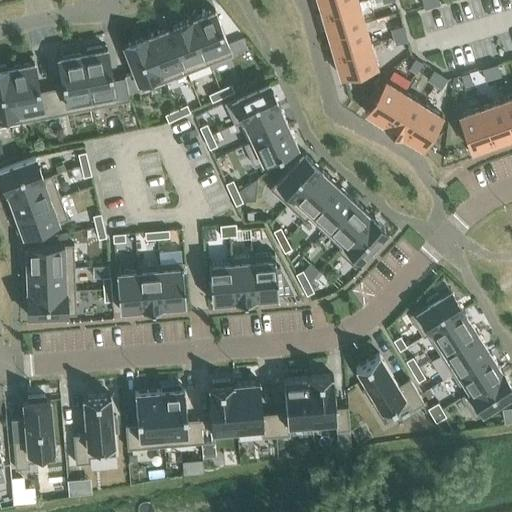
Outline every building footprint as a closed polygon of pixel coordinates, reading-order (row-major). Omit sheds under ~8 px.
[(358,0),(318,0),(322,12),(359,1),(358,0)] [(359,1),(322,12),(328,33),(365,22),(359,1)] [(215,9),(192,18),(210,63),(233,53),(215,9)] [(192,18),(170,27),(187,71),(210,63),(192,18)] [(371,42),(365,22),(328,33),(334,53),(371,42)] [(405,32),(403,24),(391,28),(394,36),(405,32)] [(170,27),(147,35),(165,80),(187,71),(170,27)] [(408,40),(405,32),(394,36),(396,43),(408,40)] [(126,76),(129,90),(141,87),(142,89),(165,80),(147,35),(124,44),(135,72),(126,74),(126,76)] [(377,64),(371,42),(334,53),(341,75),(377,64)] [(87,51),(83,52),(94,107),(118,102),(118,101),(130,99),(128,90),(129,90),(126,76),(114,79),(107,47),(102,48),(102,45),(87,48),(87,51)] [(64,85),(52,87),(57,114),(94,107),(83,52),(59,56),(64,85)] [(416,72),(423,62),(416,57),(409,68),(416,72)] [(35,61),(10,66),(11,68),(21,121),(57,114),(52,87),(40,89),(35,61)] [(501,75),(498,63),(490,65),(493,77),(501,75)] [(0,124),(21,121),(11,68),(10,66),(6,67),(6,64),(0,64),(0,124)] [(493,77),(490,65),(482,68),(486,79),(493,77)] [(435,83),(441,73),(434,69),(428,79),(435,83)] [(473,83),(469,71),(462,74),(465,85),(473,83)] [(441,88),(448,77),(441,73),(435,83),(441,88)] [(405,90),(386,78),(365,111),(385,123),(405,90)] [(269,81),(225,101),(235,123),(279,103),(269,81)] [(231,83),(220,88),(223,96),(235,90),(231,83)] [(220,88),(209,93),(213,100),(223,96),(220,88)] [(405,90),(385,123),(403,134),(423,101),(405,90)] [(511,94),(501,98),(511,129),(511,94)] [(511,129),(501,98),(481,106),(494,142),(511,135),(511,129)] [(423,101),(403,134),(422,146),(443,113),(423,101)] [(176,108),(179,116),(191,110),(187,103),(176,108)] [(279,103),(235,123),(235,124),(244,120),(253,139),(244,143),(245,144),(288,123),(279,103)] [(481,106),(460,113),(473,149),(494,142),(481,106)] [(176,108),(165,113),(169,121),(179,116),(176,108)] [(207,122),(200,126),(205,137),(212,133),(207,122)] [(288,123),(245,144),(255,165),(298,145),(288,123)] [(212,133),(205,137),(210,148),(217,144),(212,133)] [(78,152),(81,163),(89,161),(86,150),(78,152)] [(303,152),(270,187),(288,203),(320,168),(303,152)] [(0,167),(0,170),(7,191),(53,174),(52,173),(43,176),(35,155),(0,167)] [(89,161),(81,163),(84,176),(92,174),(89,161)] [(320,168),(288,203),(304,219),(337,183),(320,168)] [(53,174),(7,191),(15,212),(60,195),(53,174)] [(233,179),(226,182),(231,193),(236,191),(238,189),(233,179)] [(337,183),(304,219),(305,219),(308,216),(324,231),(354,199),(337,183)] [(236,191),(231,193),(236,204),(243,201),(238,189),(236,191)] [(60,195),(15,212),(23,234),(69,217),(60,195)] [(371,214),(354,199),(324,231),(341,245),(337,249),(338,250),(371,214)] [(93,214),(96,226),(104,224),(101,212),(93,214)] [(388,230),(371,214),(338,250),(355,266),(374,245),(388,230)] [(228,223),(229,235),(237,234),(236,222),(228,223)] [(220,224),(221,236),(229,235),(228,223),(220,224)] [(104,224),(96,226),(99,238),(107,236),(104,224)] [(274,230),(279,240),(286,236),(281,226),(274,230)] [(157,229),(158,237),(170,236),(169,228),(157,229)] [(145,230),(146,238),(158,237),(157,229),(145,230)] [(125,232),(113,233),(114,241),(126,240),(125,232)] [(286,236),(279,240),(285,251),(292,247),(286,236)] [(26,245),(27,268),(75,266),(74,243),(26,245)] [(278,289),(277,277),(275,252),(253,254),(256,297),(279,295),(278,289)] [(253,254),(231,256),(235,299),(256,297),(253,254)] [(230,261),(209,263),(212,301),(235,299),(231,256),(230,256),(230,261)] [(183,260),(160,262),(164,305),(186,303),(183,260)] [(160,262),(138,264),(142,307),(164,305),(160,262)] [(138,269),(116,271),(120,309),(142,307),(138,264),(137,264),(138,269)] [(75,266),(27,268),(28,291),(76,289),(75,266)] [(303,269),(296,273),(301,283),(309,279),(303,269)] [(103,276),(104,288),(112,288),(111,275),(103,276)] [(277,277),(278,289),(286,288),(285,276),(277,277)] [(309,279),(301,283),(307,294),(314,290),(309,279)] [(112,288),(104,288),(105,300),(113,299),(112,288)] [(429,302),(410,314),(423,335),(464,309),(450,288),(440,295),(438,292),(427,299),(429,302)] [(76,289),(28,291),(29,315),(77,313),(76,289)] [(464,309),(423,335),(424,336),(428,333),(440,352),(477,329),(464,309)] [(477,329),(440,352),(453,373),(490,349),(477,329)] [(401,335),(394,339),(400,349),(407,345),(401,335)] [(490,349),(453,373),(465,392),(461,395),(462,396),(502,370),(490,349)] [(379,352),(356,366),(368,385),(364,388),(372,400),(375,398),(387,417),(387,418),(391,416),(409,405),(412,409),(425,402),(420,393),(410,377),(399,384),(379,352)] [(413,355),(406,359),(412,370),(419,366),(413,355)] [(419,366),(412,370),(418,380),(425,376),(419,366)] [(511,384),(502,370),(462,396),(475,417),(511,393),(511,384)] [(334,374),(309,376),(313,422),(336,420),(337,429),(350,428),(348,405),(336,406),(334,374)] [(286,410),(274,411),(276,435),(290,434),(289,424),(312,422),(313,422),(309,376),(284,378),(286,410)] [(211,417),(199,418),(201,441),(215,440),(215,435),(238,433),(234,382),(230,383),(230,378),(213,380),(213,384),(209,384),(211,417)] [(260,380),(234,382),(238,433),(263,431),(263,436),(276,435),(274,411),(263,412),(260,380)] [(163,388),(160,389),(165,444),(201,441),(199,418),(188,419),(185,387),(181,387),(180,382),(163,384),(163,388)] [(138,423),(126,424),(128,447),(165,444),(160,389),(135,391),(138,423)] [(87,432),(74,434),(76,462),(91,461),(90,456),(116,453),(114,430),(118,430),(117,415),(113,415),(111,393),(83,395),(87,432)] [(26,438),(13,439),(16,467),(30,466),(30,461),(56,459),(50,398),(46,398),(45,394),(28,396),(28,400),(23,400),(25,417),(26,438)] [(438,401),(428,407),(432,414),(442,408),(438,401)] [(442,408),(432,414),(436,421),(447,415),(442,408)] [(202,458),(182,459),(183,472),(203,471),(202,458)]
